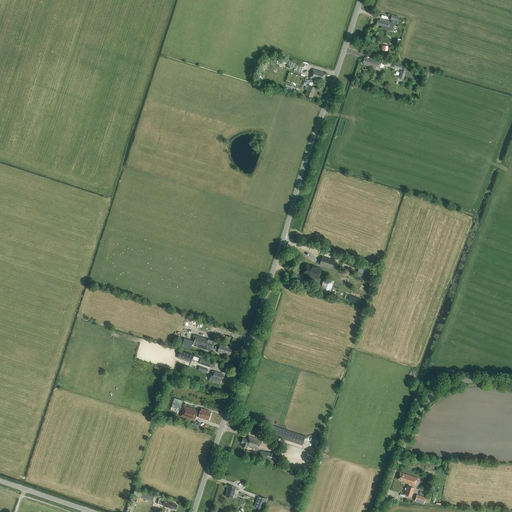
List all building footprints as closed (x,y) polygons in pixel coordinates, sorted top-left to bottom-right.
[(397,23),(399,17),(392,15),(390,20),(391,20),(391,22),(380,19),(379,21),(378,20),(376,24),(382,26),(381,28),(388,30),(392,31),(394,25),(395,25),(397,23)] [(364,63),(364,65),(380,70),(381,68),(380,67),(381,64),(382,64),(382,63),(370,59),(370,60),(364,58),(363,63),(364,63)] [(403,79),(407,67),(395,63),(393,67),(401,70),(399,77),(403,79)] [(323,82),(326,74),(312,69),(309,78),(323,82)] [(304,77),(289,72),(285,82),(300,88),(304,77)] [(312,97),(315,89),(306,85),(305,89),(307,90),(305,95),(312,97)] [(332,269),(335,260),(322,256),(319,264),(332,269)] [(307,264),(304,273),(309,275),(308,276),(312,277),(313,277),(318,278),(321,269),(315,267),(307,264)] [(372,273),(359,268),(357,273),(370,279),(372,273)] [(297,276),(292,274),(291,279),(295,280),(295,281),(302,284),(304,278),(302,278),(302,277),(297,275),(297,276)] [(324,277),(319,292),(329,295),(334,281),(324,277)] [(359,304),(361,299),(349,295),(347,300),(359,304)] [(211,351),(214,341),(196,335),(193,345),(211,351)] [(190,349),(193,341),(184,338),(181,346),(190,349)] [(230,354),(231,349),(229,349),(230,347),(220,344),(217,352),(227,355),(228,354),(230,354)] [(180,351),(178,356),(191,361),(193,355),(180,351)] [(200,358),(199,362),(210,366),(212,362),(200,358)] [(214,371),(212,371),(211,375),(209,380),(220,384),(221,380),(223,374),(214,371)] [(176,397),(172,407),(181,410),(185,400),(176,397)] [(198,411),(183,406),(180,416),(194,421),(196,416),(208,420),(211,412),(201,409),(200,412),(197,412),(198,411)] [(272,428),(270,433),(280,436),(279,438),(302,445),(305,436),(282,429),(273,426),(272,428)] [(262,441),(248,437),(247,439),(242,438),(241,443),(242,443),(241,446),(247,448),(247,446),(259,450),(262,441)] [(267,453),(261,451),(258,458),(265,460),(276,464),(279,455),(267,452),(267,453)] [(405,475),(400,473),(398,479),(403,481),(403,482),(408,484),(408,486),(407,486),(407,487),(405,488),(406,490),(404,494),(411,497),(414,488),(411,487),(411,485),(416,486),(418,478),(406,474),(405,475)] [(227,490),(225,496),(232,498),(233,495),(234,492),(235,487),(228,485),(226,490),(227,490)] [(423,504),(426,497),(417,494),(415,501),(423,504)] [(263,510),(267,499),(258,496),(254,507),(263,510)] [(168,501),(162,499),(160,505),(171,509),(171,508),(176,509),(177,505),(173,503),(168,501)]
